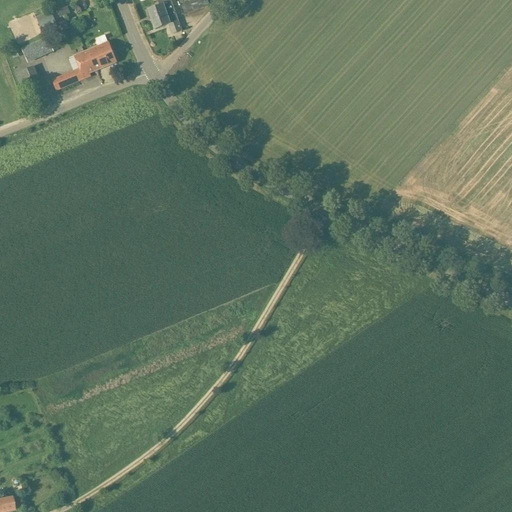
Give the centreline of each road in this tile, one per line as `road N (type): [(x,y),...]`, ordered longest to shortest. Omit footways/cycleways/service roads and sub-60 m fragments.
road 1 (tertiary): [(511,302),(250,171),(190,121),(152,71)]
road 2 (track): [(325,210),(232,366),(185,422),(58,511)]
road 3 (unclassified): [(0,134),(152,71)]
